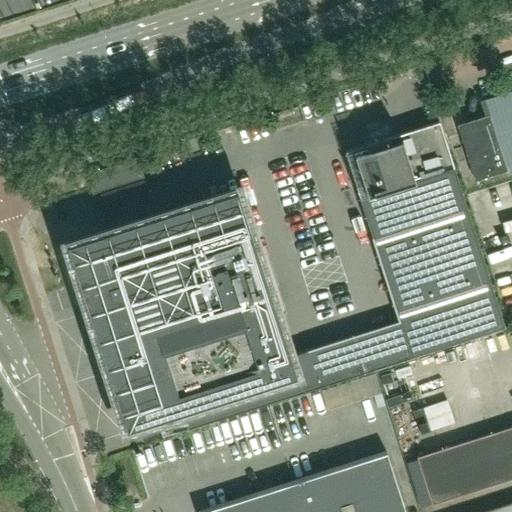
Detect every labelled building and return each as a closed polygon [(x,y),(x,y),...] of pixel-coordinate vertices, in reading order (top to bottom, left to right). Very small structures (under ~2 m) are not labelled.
[(511,168),(511,97),(485,106),(488,115),(457,125),(475,180),(511,168)] [(399,321),(290,356),(272,301),(237,190),(67,244),(102,354),(126,429),(141,424),(143,432),(184,419),(187,428),(505,327),(439,121),(345,151),(399,321)] [(381,393),(373,396),(377,409),(386,406),(381,393)] [(447,399),(423,407),(431,431),(455,423),(447,399)] [(511,478),(511,425),(510,426),(417,456),(432,504),(511,478)] [(405,511),(387,452),(385,449),(236,497),(198,509),(198,511),(405,511)] [(511,511),(511,503),(483,511),(511,511)]
